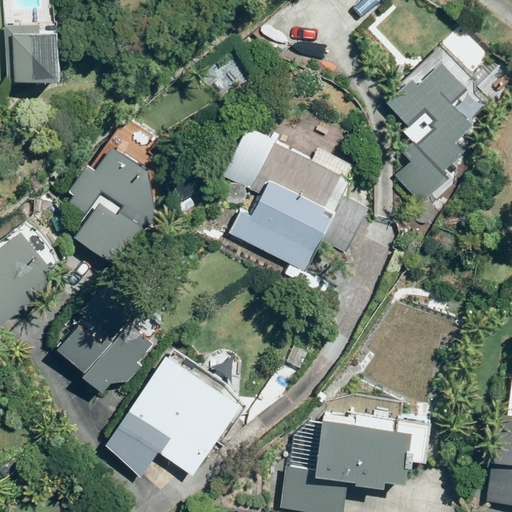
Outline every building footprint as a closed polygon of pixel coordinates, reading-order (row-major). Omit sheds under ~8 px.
[(8,21),(11,71),(11,73),(66,69),(63,26),(42,28),(42,19),(8,21)] [(446,37),(412,69),(416,72),(390,96),(413,119),(405,126),(415,136),(389,162),(423,198),(473,150),(458,134),(477,117),(456,94),(480,72),(446,37)] [(345,191),(353,176),(350,174),(356,162),(320,144),(314,157),(277,138),(278,135),(250,122),(226,172),(255,186),(232,231),(306,267),(321,238),(348,251),(371,204),(345,191)] [(72,184),(77,188),(71,196),(87,207),(105,183),(145,211),(168,178),(115,140),(98,165),(90,159),(72,184)] [(104,192),(78,231),(96,244),(123,205),(104,192)] [(50,270),(58,263),(26,221),(0,241),(0,322),(56,277),(50,270)] [(103,282),(82,305),(110,330),(105,336),(84,317),(62,342),(107,383),(115,374),(132,374),(145,360),(139,354),(156,336),(134,316),(136,313),(103,282)] [(469,294),(407,284),(401,311),(465,321),(469,294)] [(305,316),(295,343),(310,348),(320,323),(305,316)] [(358,343),(349,355),(362,364),(370,352),(358,343)] [(148,422),(141,433),(196,470),(245,399),(170,348),(129,409),(148,422)] [(495,455),(490,497),(511,499),(511,405),(504,404),(498,455),(495,455)] [(429,456),(435,416),(401,411),(400,421),(327,412),(320,465),(287,462),(282,504),(345,511),(350,470),(363,471),(362,474),(389,478),(391,472),(412,474),(414,457),(418,458),(418,455),(429,456)] [(14,456),(0,466),(0,468),(6,476),(21,466),(14,456)]
